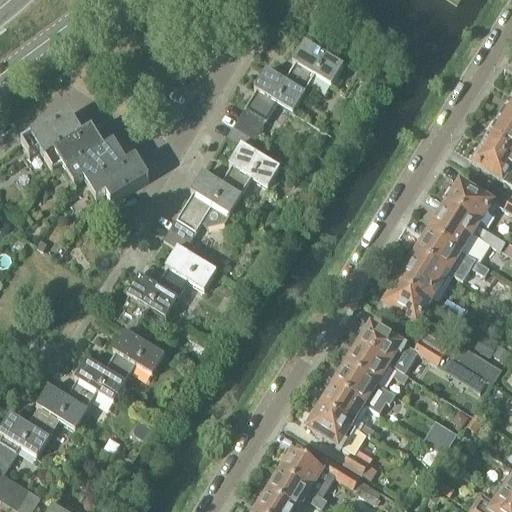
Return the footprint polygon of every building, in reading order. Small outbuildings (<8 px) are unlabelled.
[(294,68),(284,86),(303,98),(314,80),(331,91),(343,72),(304,47),(292,67),(294,68)] [(255,95),(238,122),(260,137),(278,109),(293,119),(305,99),(303,98),(284,86),(265,74),(253,94),(255,95)] [(511,108),(509,106),(496,126),(511,136),(511,108)] [(44,164),(82,140),(67,118),(20,147),(29,161),(38,155),(44,164)] [(260,137),(238,122),(232,132),(255,146),(260,137)] [(511,136),(496,126),(484,147),(511,164),(511,136)] [(230,171),(219,189),(240,201),(251,183),(268,194),(280,175),(249,155),(255,146),(232,132),(225,143),(239,151),(227,170),(230,171)] [(91,134),(82,140),(44,164),(52,177),(61,171),(66,178),(104,155),(91,134)] [(511,164),(484,147),(471,168),(501,186),(511,193),(511,191),(511,164)] [(113,149),(104,155),(66,178),(74,191),(83,185),(88,193),(126,169),(113,149)] [(135,163),(126,169),(88,193),(96,205),(105,199),(111,208),(148,184),(135,163)] [(192,199),(175,226),(196,240),(202,230),(207,233),(225,230),(242,203),(240,201),(219,189),(201,178),(189,197),(192,199)] [(455,194),(447,207),(465,219),(465,221),(486,234),(494,221),(490,219),(496,210),(456,185),(452,192),(455,194)] [(511,204),(509,203),(502,215),(511,220),(511,204)] [(429,228),(424,236),(468,263),(479,244),(500,257),(500,256),(509,262),(511,257),(511,249),(486,234),(465,221),(465,219),(447,207),(435,227),(429,228)] [(196,240),(175,226),(169,236),(190,249),(196,240)] [(166,275),(155,292),(178,306),(189,289),(203,297),(215,278),(185,258),(190,249),(169,236),(162,246),(176,254),(164,273),(166,275)] [(424,236),(411,257),(448,280),(455,269),(464,270),(473,276),(474,275),(487,283),(491,277),(468,263),(424,236)] [(408,270),(396,290),(414,301),(415,300),(430,309),(436,300),(440,303),(445,295),(441,292),(448,280),(411,257),(406,265),(408,270)] [(178,306),(155,292),(137,281),(125,301),(128,302),(110,330),(124,339),(125,338),(133,343),(150,316),(167,326),(179,307),(178,306)] [(384,301),(379,309),(419,333),(420,332),(425,324),(422,323),(430,309),(415,300),(414,301),(396,290),(387,303),(384,301)] [(466,316),(446,304),(440,314),(460,326),(466,316)] [(426,335),(419,345),(444,361),(485,386),(492,390),(492,389),(498,380),(501,376),(445,342),(444,344),(434,338),(436,334),(425,324),(420,332),(426,335)] [(370,331),(358,351),(391,372),(396,375),(396,374),(405,380),(417,360),(412,357),(370,331)] [(125,338),(124,339),(112,357),(115,359),(104,377),(121,388),(132,370),(149,381),(162,361),(133,343),(125,338)] [(491,359),(497,350),(481,341),(475,349),(491,359)] [(444,361),(419,345),(412,357),(417,360),(418,361),(437,373),(444,361)] [(497,350),(491,359),(504,367),(509,358),(497,350)] [(358,351),(344,373),(377,393),(391,372),(358,351)] [(76,387),(65,403),(84,415),(95,397),(112,408),(124,389),(121,388),(104,377),(86,365),(74,385),(76,387)] [(344,373),(332,393),(365,413),(377,393),(344,373)] [(396,375),(392,381),(403,388),(407,381),(405,380),(396,374),(396,375)] [(84,415),(65,403),(47,392),(35,411),(38,413),(27,431),(46,442),(56,425),(73,436),(86,416),(84,415)] [(332,393),(319,413),(352,433),(365,413),(332,393)] [(394,401),(384,394),(379,401),(390,408),(394,401)] [(501,409),(511,416),(511,402),(508,400),(501,409)] [(319,413),(306,435),(333,451),(332,454),(342,460),(343,458),(352,463),(365,441),(358,437),(352,433),(319,413)] [(482,425),(473,419),(465,431),(474,437),(482,425)] [(0,480),(1,481),(2,482),(20,454),(36,464),(48,444),(46,442),(27,431),(9,420),(0,434),(0,480)] [(138,425),(132,434),(134,440),(142,446),(150,433),(138,425)] [(373,436),(363,430),(358,437),(365,441),(369,443),(373,436)] [(292,458),(279,478),(321,504),(333,485),(373,510),(380,499),(324,464),(318,474),(292,458)] [(375,477),(349,461),(343,471),(368,487),(375,477)] [(511,475),(498,494),(511,503),(511,475)] [(321,504),(279,478),(266,499),(286,511),(300,511),(306,504),(318,511),(322,511),(326,507),(321,504)] [(433,492),(449,501),(457,488),(442,479),(433,492)] [(0,503),(10,487),(2,482),(1,481),(0,481),(0,503)] [(10,487),(0,503),(0,507),(7,511),(8,511),(20,493),(10,487)] [(21,511),(30,499),(20,493),(8,511),(21,511)] [(424,502),(435,509),(441,500),(429,493),(424,502)] [(511,511),(511,503),(498,494),(490,506),(480,499),(471,511),(511,511)] [(35,511),(40,505),(30,499),(21,511),(35,511)] [(286,511),(266,499),(258,511),(286,511)]
